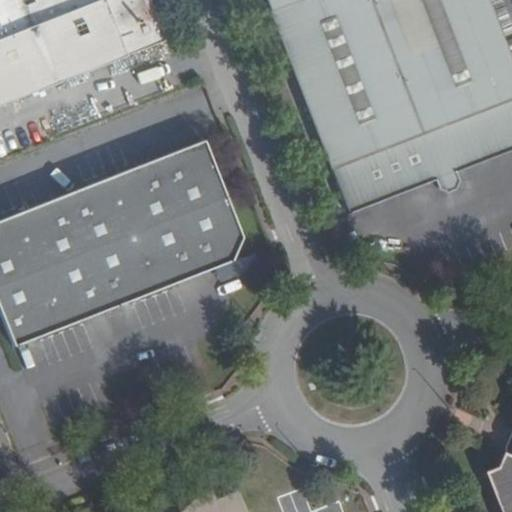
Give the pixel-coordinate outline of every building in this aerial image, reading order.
[(0,0),(0,104),(164,40),(147,0),(0,0)] [(260,0),(348,217),(433,184),(452,175),(511,151),(511,64),(487,0),(260,0)] [(239,240),(200,143),(0,221),(0,320),(11,349),(229,264),(239,240)] [(452,175),(433,184),(437,192),(444,195),(453,191),(454,183),(452,175)] [(511,511),(511,437),(498,470),(484,475),(498,511),(511,511)] [(239,511),(232,492),(180,511),(239,511)]
